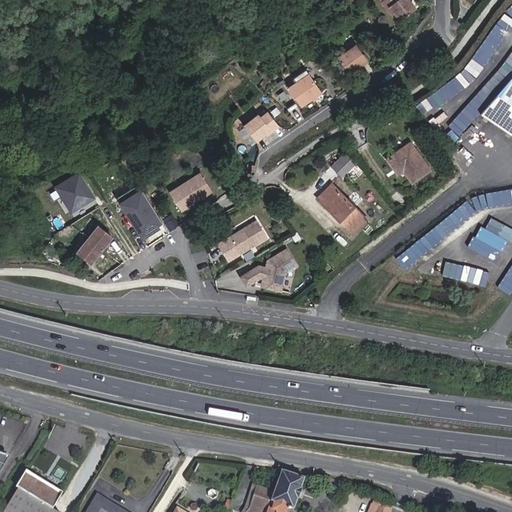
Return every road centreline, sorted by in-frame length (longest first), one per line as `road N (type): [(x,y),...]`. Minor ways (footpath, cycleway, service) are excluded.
road 1 (tertiary): [(506,511),(370,471),(147,432),(0,393)]
road 2 (trunk): [(511,418),(243,382),(0,327)]
road 3 (trunk): [(0,359),(253,414),(511,447)]
road 4 (unclassified): [(201,307),(511,354)]
road 5 (unknown): [(500,147),(474,187),(342,290),(323,325)]
road 6 (residential): [(165,250),(183,229),(348,129)]
road 7 (unclassified): [(0,286),(53,300),(147,305)]
